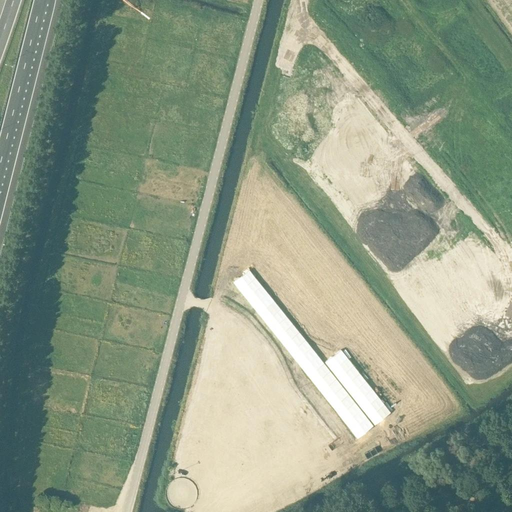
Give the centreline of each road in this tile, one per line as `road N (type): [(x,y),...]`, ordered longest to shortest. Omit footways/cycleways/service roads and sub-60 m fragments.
road 1 (unclassified): [(126,511),(258,0)]
road 2 (motorway): [(0,162),(41,0)]
road 3 (unknown): [(511,437),(377,511)]
